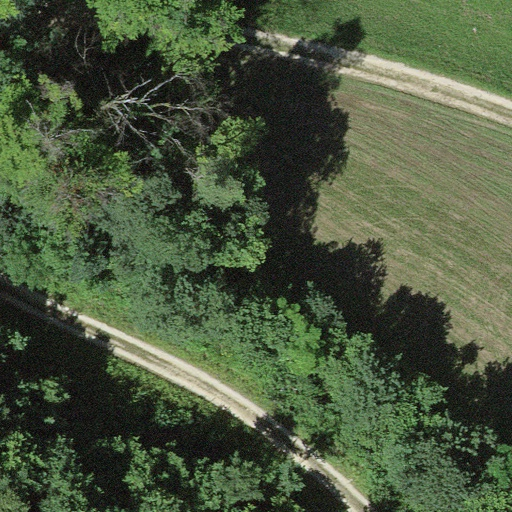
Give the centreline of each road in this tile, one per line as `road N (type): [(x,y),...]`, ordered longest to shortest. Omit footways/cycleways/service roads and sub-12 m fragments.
road 1 (track): [(511,112),(155,5),(39,13),(0,29)]
road 2 (track): [(0,275),(279,427),(355,511)]
